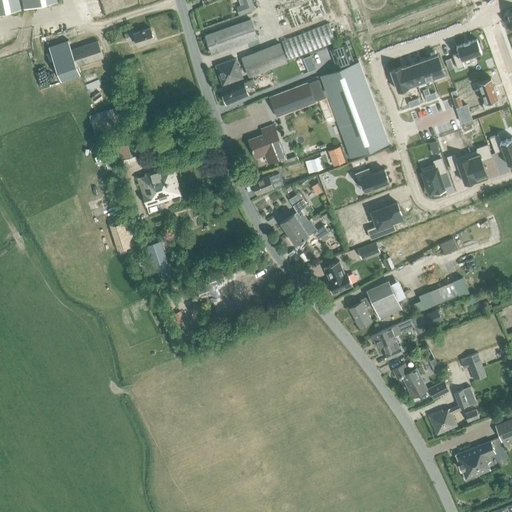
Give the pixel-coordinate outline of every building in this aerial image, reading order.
[(18,0),(0,0),(0,14),(20,9),(18,0)] [(22,0),(25,9),(57,2),(56,0),(22,0)] [(242,0),(244,4),(238,6),(241,14),(255,9),(251,0),(242,0)] [(212,54),(257,38),(251,19),(205,35),(212,54)] [(134,31),(125,33),(127,41),(135,38),(138,46),(154,40),(150,27),(134,32),(134,31)] [(458,52),(452,55),(457,68),(464,66),(462,59),(482,52),(481,49),(483,48),(480,41),(478,41),(477,39),(469,41),(468,41),(464,43),(456,46),(458,52)] [(68,40),(49,46),(61,81),(80,75),(77,65),(103,57),(98,41),(71,49),(68,40)] [(346,41),(330,47),(337,65),(353,59),(346,41)] [(287,62),(279,43),(242,57),(249,76),(287,62)] [(437,54),(426,58),(433,77),(434,80),(445,76),(437,54)] [(303,57),(309,71),(316,68),(310,55),(303,57)] [(238,64),(237,65),(235,58),(215,65),(222,85),(243,78),(238,64)] [(426,58),(418,61),(425,80),(433,77),(426,58)] [(492,58),(486,60),(490,69),(496,67),(492,58)] [(336,70),(320,75),(325,89),(326,90),(341,85),(344,92),(366,84),(358,61),(336,70)] [(418,61),(409,64),(416,83),(425,80),(418,61)] [(401,66),(400,66),(408,86),(409,86),(416,83),(409,64),(402,67),(401,66)] [(400,66),(390,70),(397,90),(408,86),(400,66)] [(480,80),(477,81),(485,101),(482,103),(484,108),(484,109),(496,105),(496,104),(494,99),(498,98),(495,90),(496,90),(494,84),(493,84),(491,77),(488,78),(487,76),(480,79),(480,80)] [(227,103),(249,94),(246,88),(255,84),(253,78),(244,82),(221,91),(223,95),(222,97),(223,100),(226,101),(227,103)] [(308,83),(270,98),(277,116),(315,102),(314,101),(314,100),(318,99),(320,105),(327,102),(326,100),(329,99),(326,90),(325,89),(323,90),(318,79),(308,84),(308,83)] [(341,85),(326,90),(329,99),(350,158),(366,152),(388,144),(366,84),(344,92),(341,85)] [(456,107),(462,105),(459,95),(458,95),(452,97),(456,107)] [(122,105),(121,105),(89,115),(95,134),(126,122),(122,105)] [(481,126),(478,119),(472,121),(475,128),(481,126)] [(265,136),(250,142),(256,157),(269,153),(272,160),(280,157),(285,155),(273,125),(262,129),(265,136)] [(446,136),(448,141),(459,137),(457,132),(446,136)] [(498,134),(489,137),(495,153),(503,150),(508,164),(511,162),(511,136),(500,141),(498,134)] [(434,153),(440,151),(435,140),(430,142),(434,153)] [(477,150),(466,153),(475,178),(476,178),(487,174),(482,159),(491,156),(487,144),(477,148),(476,148),(477,150)] [(340,146),(328,150),(334,165),(345,161),(340,146)] [(455,153),(447,156),(451,167),(452,170),(459,167),(464,182),(467,181),(467,183),(474,181),(473,179),(475,178),(466,153),(456,157),(455,153)] [(320,156),(310,159),(314,171),(324,168),(320,156)] [(428,165),(421,168),(430,192),(434,190),(435,192),(444,188),(439,174),(446,171),(444,166),(441,157),(433,160),(434,163),(431,164),(428,165)] [(138,178),(142,193),(146,206),(181,195),(172,165),(145,174),(145,175),(138,178)] [(369,167),(355,173),(357,179),(360,178),(365,190),(389,181),(384,168),(382,169),(371,173),(369,167)] [(252,182),(257,194),(274,188),(281,185),(276,173),(269,176),(269,175),(252,182)] [(299,192),(288,199),(297,212),(307,205),(299,192)] [(377,225),(367,229),(371,238),(395,229),(392,221),(401,217),(399,211),(400,211),(397,202),(372,211),(377,225)] [(280,222),(288,233),(302,224),(301,224),(304,222),(301,217),(298,219),(294,213),(280,222)] [(127,220),(109,225),(117,251),(138,244),(137,240),(133,241),(127,220)] [(288,233),(295,244),(311,233),(308,228),(305,230),(302,224),(288,233)] [(324,224),(313,232),(317,239),(320,237),(323,242),(330,238),(327,233),(328,231),(324,224)] [(453,237),(440,243),(439,243),(444,254),(458,248),(453,237)] [(160,241),(144,246),(154,278),(171,273),(160,241)] [(362,258),(380,251),(376,241),(358,249),(362,258)] [(394,268),(389,256),(384,259),(389,270),(394,268)] [(327,281),(333,293),(352,285),(347,273),(346,273),(347,273),(345,274),(339,261),(339,260),(324,267),(328,276),(330,275),(332,280),(328,281),(327,281)] [(246,287),(242,277),(225,284),(234,308),(240,306),(240,307),(242,306),(242,305),(249,302),(244,288),(246,287)] [(462,277),(418,295),(420,300),(412,303),(416,312),(458,294),(458,297),(469,292),(462,277)] [(210,282),(192,289),(195,296),(208,291),(224,285),(221,278),(210,282)] [(391,285),(369,295),(380,319),(402,309),(391,285)] [(349,307),(359,327),(372,320),(365,307),(369,304),(365,297),(360,300),(361,301),(349,307)] [(443,321),(437,309),(424,314),(429,327),(443,321)] [(386,352),(385,353),(387,359),(403,353),(400,346),(393,349),(390,342),(388,338),(400,333),(399,332),(413,326),(416,334),(424,331),(418,315),(396,324),(380,331),(372,335),(377,348),(383,345),(386,352)] [(184,333),(190,331),(186,322),(180,324),(184,333)] [(477,352),(459,359),(463,368),(469,366),(474,381),(487,376),(477,352)] [(427,389),(416,368),(409,371),(404,363),(393,370),(397,378),(402,375),(413,397),(427,389)] [(440,372),(437,365),(432,368),(435,374),(440,372)] [(429,388),(434,397),(448,390),(443,381),(429,388)] [(454,392),(459,404),(450,408),(449,408),(443,411),(442,409),(428,415),(437,434),(457,425),(452,413),(461,409),(460,407),(476,401),(470,386),(454,392)] [(479,417),(476,409),(464,413),(467,421),(479,417)] [(511,419),(495,426),(501,441),(511,436),(511,419)] [(466,479),(490,469),(487,462),(490,461),(488,455),(495,452),(490,440),(456,454),(455,454),(455,455),(459,464),(459,465),(461,468),(460,469),(461,469),(460,469),(461,470),(461,469),(465,479),(464,479),(465,480),(466,479)]
